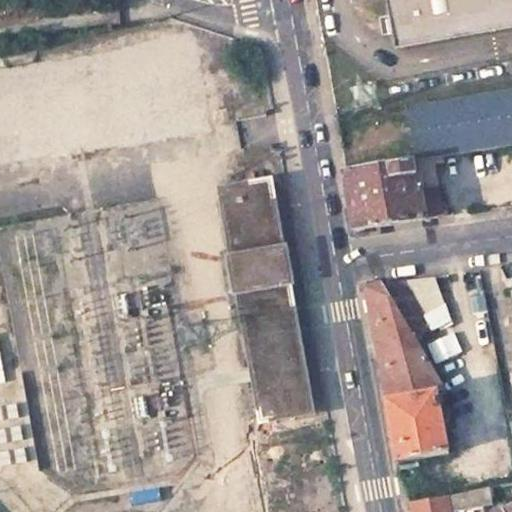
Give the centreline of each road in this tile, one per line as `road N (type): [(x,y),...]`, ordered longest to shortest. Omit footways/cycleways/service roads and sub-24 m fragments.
road 1 (secondary): [(271,0),(319,266)]
road 2 (secondary): [(344,262),(296,0)]
road 3 (secondary): [(390,511),(344,262)]
road 4 (secondary): [(319,266),(369,511)]
road 5 (residential): [(511,234),(344,262)]
